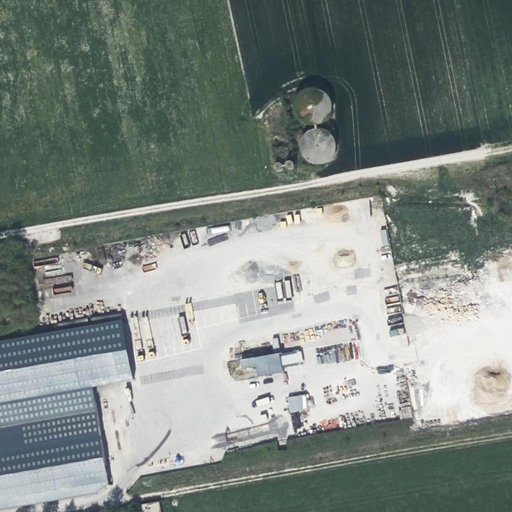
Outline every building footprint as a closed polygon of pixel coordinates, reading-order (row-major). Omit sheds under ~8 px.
[(299,119),(303,124),(308,127),(314,129),(320,129),(326,127),(331,123),(334,118),(335,111),(334,105),(331,99),(327,95),(321,92),(314,92),(309,93),(303,97),(300,102),(298,107),(298,113),(299,119)] [(314,167),(320,168),(326,168),(332,165),(336,161),(339,156),(340,150),(339,144),(336,139),(332,135),(326,132),(320,132),(314,133),(309,136),(305,141),(303,147),(303,153),(305,159),(309,164),(314,167)] [(368,278),(0,342),(0,511),(27,511),(111,494),(96,393),(245,365),(250,379),(284,374),(281,358),(327,348),(335,367),(382,355),(368,278)] [(290,413),(308,410),(305,394),(287,397),(290,413)] [(255,400),(257,406),(270,403),(268,397),(255,400)] [(142,504),(143,511),(160,511),(158,501),(142,504)]
